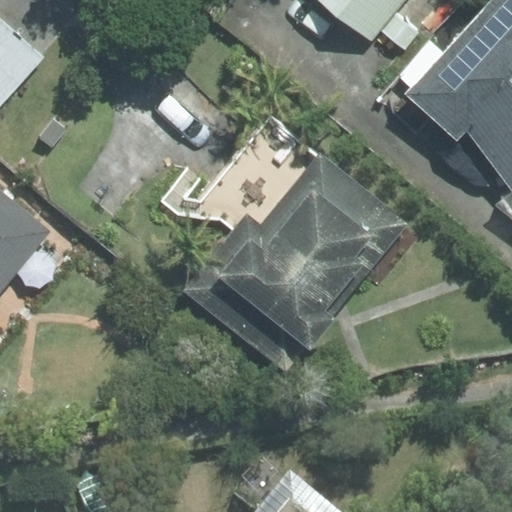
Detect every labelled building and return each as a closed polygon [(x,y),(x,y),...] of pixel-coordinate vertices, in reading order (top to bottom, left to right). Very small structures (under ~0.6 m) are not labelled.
[(385,26),(411,46),(429,23),(404,4),(406,0),(334,0),(379,34),(385,26)] [(472,124),(477,119),(511,166),(511,0),(486,0),(418,75),(472,124)] [(259,198),(192,276),(291,360),(319,327),(330,337),(361,301),(351,293),(418,214),(330,139),(271,208),(259,198)] [(0,296),(61,225),(0,173),(0,296)] [(326,511),(305,494),(290,511),(326,511)]
